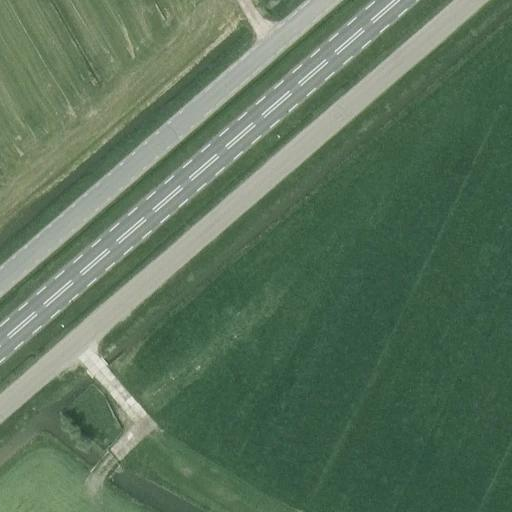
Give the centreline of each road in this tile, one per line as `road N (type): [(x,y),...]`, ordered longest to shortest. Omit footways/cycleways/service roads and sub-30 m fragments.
road 1 (unclassified): [(0,410),(474,0)]
road 2 (secondary): [(0,339),(386,0)]
road 3 (unclassified): [(0,272),(308,0)]
road 4 (track): [(96,478),(144,425),(77,344)]
